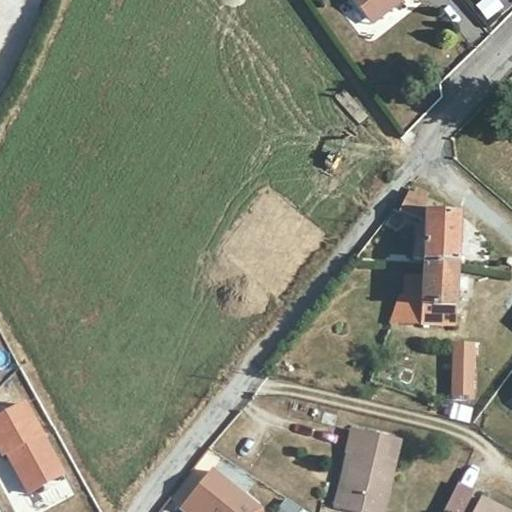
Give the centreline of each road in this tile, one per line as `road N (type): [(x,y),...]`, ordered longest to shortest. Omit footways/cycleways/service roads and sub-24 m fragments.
road 1 (residential): [(511,62),(423,151),(139,511)]
road 2 (unknown): [(245,375),(434,413),(475,432),(511,469)]
